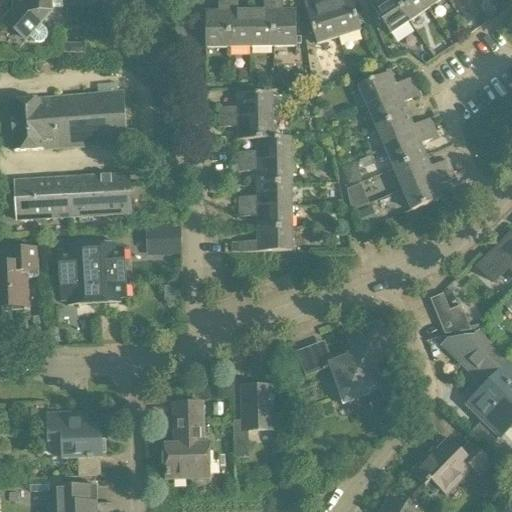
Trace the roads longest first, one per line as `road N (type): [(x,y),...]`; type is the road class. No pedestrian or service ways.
road 1 (residential): [(198,346),(198,7)]
road 2 (residential): [(342,511),(434,392),(388,280)]
road 3 (residential): [(492,212),(442,97),(511,52)]
road 4 (residential): [(198,346),(388,280)]
road 5 (residential): [(139,511),(135,364)]
road 6 (residential): [(0,371),(135,364)]
road 7 (residential): [(388,280),(443,258),(492,212)]
